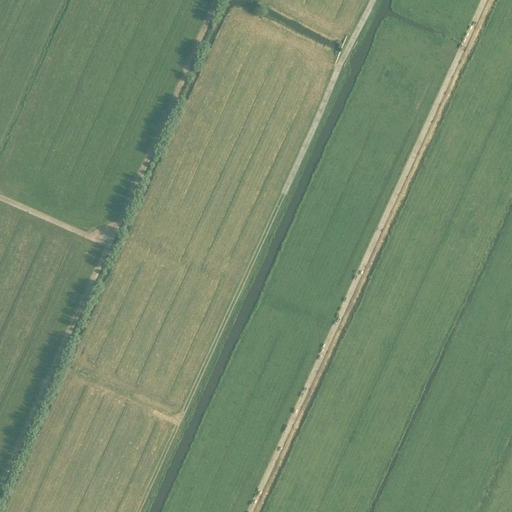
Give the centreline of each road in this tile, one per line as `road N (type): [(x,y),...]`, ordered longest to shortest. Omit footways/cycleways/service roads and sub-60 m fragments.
road 1 (track): [(253,511),(496,0)]
road 2 (track): [(0,498),(229,0)]
road 3 (track): [(182,435),(379,0)]
road 4 (track): [(128,234),(0,192)]
